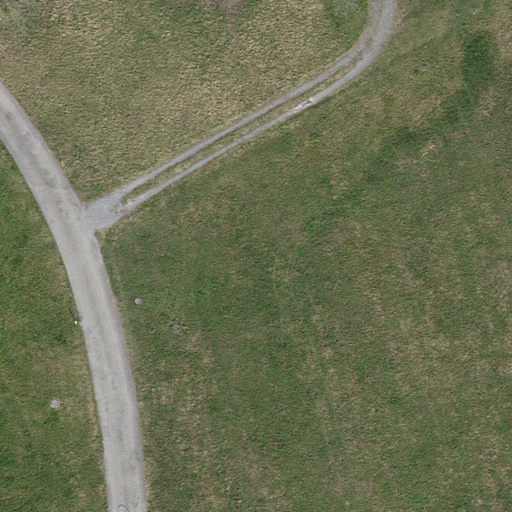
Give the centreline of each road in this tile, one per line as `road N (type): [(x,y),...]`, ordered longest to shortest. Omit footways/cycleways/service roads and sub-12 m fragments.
road 1 (unclassified): [(126,511),(111,355),(87,266),(53,187),(0,107)]
road 2 (track): [(73,230),(343,72),(370,45),(382,0)]
